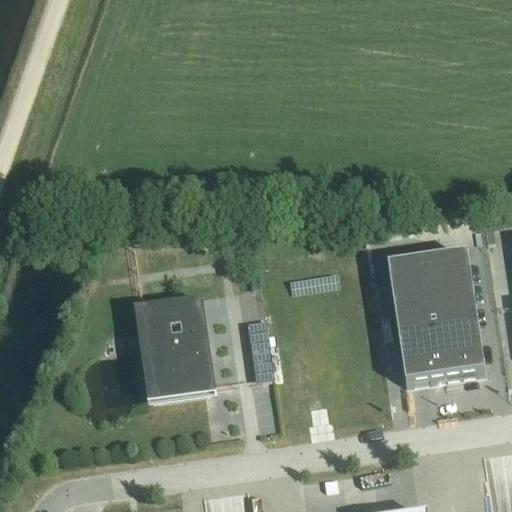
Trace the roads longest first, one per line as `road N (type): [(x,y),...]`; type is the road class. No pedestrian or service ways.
road 1 (unclassified): [(511,430),(87,493),(48,511)]
road 2 (track): [(59,0),(0,165)]
